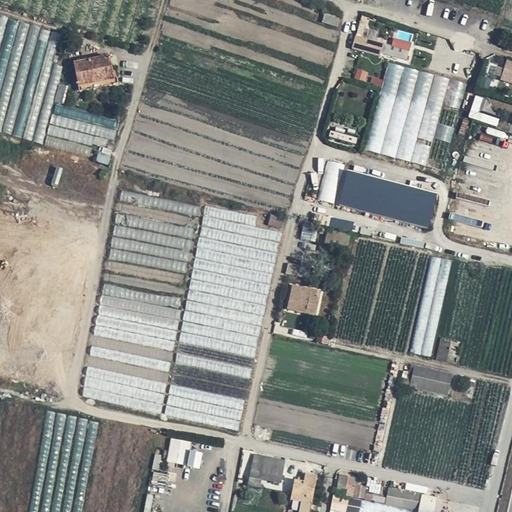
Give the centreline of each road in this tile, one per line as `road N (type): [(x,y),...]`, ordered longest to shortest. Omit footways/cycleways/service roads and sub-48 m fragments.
road 1 (unclassified): [(233,440),(77,407),(72,392),(114,172),(148,57)]
road 2 (unclassified): [(243,442),(298,187),(352,6)]
road 3 (unclassified): [(511,53),(352,6)]
road 4 (unknown): [(452,247),(294,207)]
road 5 (unclassified): [(490,496),(335,462)]
